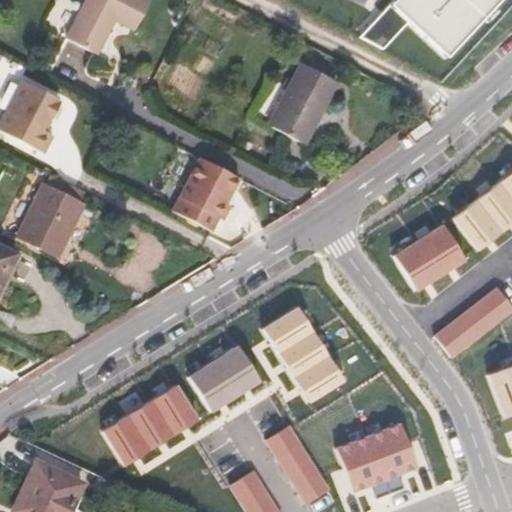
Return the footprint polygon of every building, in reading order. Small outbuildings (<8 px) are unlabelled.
[(133,30),(150,0),(149,0),(84,0),(65,38),(95,55),(113,20),(133,30)] [(394,0),(379,17),(376,20),(359,38),(383,49),(407,23),(445,57),(462,39),(498,0),(394,0)] [(303,145),(336,82),(301,63),(267,126),(303,145)] [(20,80),(0,119),(0,131),(43,154),(52,136),(46,133),(43,131),(48,122),(49,123),(60,102),(58,101),(59,100),(20,80)] [(239,178),(199,158),(172,211),(211,231),(217,218),(222,220),(229,205),(225,203),(239,178)] [(511,171),(497,183),(511,202),(511,171)] [(54,175),(47,187),(76,202),(82,190),(54,175)] [(511,223),(511,202),(497,183),(475,201),(500,233),(508,226),(511,223)] [(17,238),(55,256),(80,204),(76,202),(47,187),(43,185),(17,238)] [(490,240),(500,233),(475,201),(450,219),(476,251),(484,245),(490,240)] [(416,240),(439,275),(448,270),(454,266),(463,260),(440,224),(416,240)] [(430,281),(439,275),(416,240),(391,256),(413,292),(423,286),(430,281)] [(0,283),(14,255),(0,248),(0,283)] [(434,336),(450,357),(501,317),(511,308),(511,307),(495,288),(434,336)] [(277,354),(311,332),(295,307),(261,328),(267,337),(270,341),(271,344),(277,354)] [(292,377),(326,356),(311,332),(277,354),(283,363),(285,366),(287,370),(292,377)] [(236,345),(212,360),(234,397),(243,391),(246,389),(251,386),(259,381),(236,345)] [(343,384),(326,356),(292,377),(297,387),(299,390),(302,394),(308,404),(343,384)] [(225,402),(234,397),(212,360),(186,377),(208,413),(217,407),(221,405),(225,402)] [(511,365),(485,375),(501,417),(511,413),(511,365)] [(175,386),(151,401),(172,435),(179,431),(183,429),(186,427),(197,420),(175,386)] [(151,401),(127,417),(147,451),(158,444),(161,442),(164,440),(172,435),(151,401)] [(139,456),(147,451),(127,417),(101,433),(121,466),(132,460),(136,458),(139,456)] [(400,424),(367,437),(384,481),(417,470),(407,444),(400,424)] [(290,428),(288,427),(264,441),(305,505),(328,491),(319,477),(290,428)] [(384,481),(367,437),(335,449),(343,467),(353,492),(384,481)] [(15,511),(66,511),(81,484),(35,462),(12,511),(15,511)] [(278,511),(253,471),(231,485),(246,511),(278,511)]
